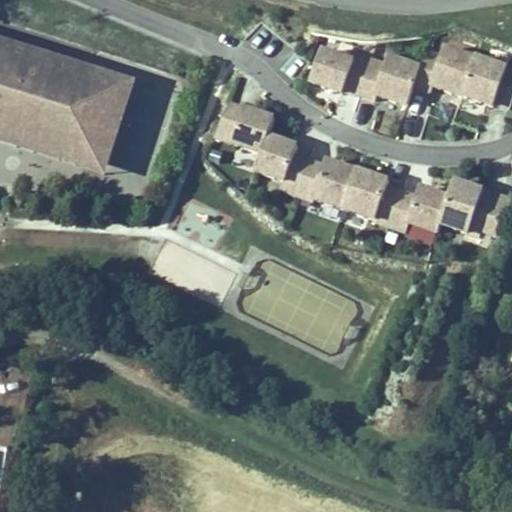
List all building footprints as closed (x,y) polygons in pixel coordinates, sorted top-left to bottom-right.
[(435,34),(423,62),(417,79),(462,96),(478,53),(465,49),(467,43),(435,34)] [(0,37),(0,120),(74,144),(99,68),(0,37)] [(362,50),(329,41),(312,84),(345,96),(346,93),(358,98),(359,95),(373,60),(360,55),(362,50)] [(385,64),(373,60),(359,95),(376,101),(377,97),(408,107),(417,79),(423,62),(390,52),(385,64)] [(510,64),(478,53),(462,96),(496,108),(510,64)] [(74,144),(0,120),(0,140),(108,174),(137,81),(99,68),(74,144)] [(264,152),(272,130),(278,115),(234,101),(216,141),(240,150),(244,146),(264,152)] [(296,196),(310,158),(297,154),(301,140),(272,130),(264,152),(257,171),(285,179),(281,191),(296,196)] [(344,208),(358,166),(327,155),(325,163),(310,158),(296,196),(295,198),(314,204),(316,198),(344,208)] [(390,229),(405,189),(390,184),(393,175),(359,163),(358,166),(344,208),(373,219),(373,222),(390,229)] [(511,205),(511,195),(456,175),(451,191),(440,222),(469,234),(471,227),(501,239),(511,205)] [(440,222),(451,191),(422,181),(417,193),(405,189),(390,229),(406,235),(411,223),(437,232),(440,222)]
